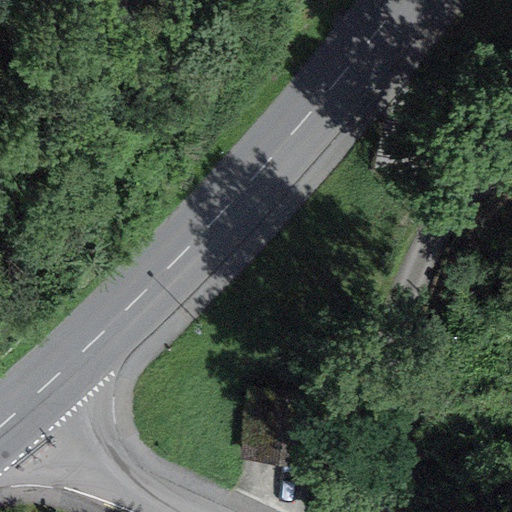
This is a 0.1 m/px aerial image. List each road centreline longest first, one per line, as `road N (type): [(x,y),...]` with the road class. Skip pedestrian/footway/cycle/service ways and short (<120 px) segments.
road 1 (secondary): [(28,399),(141,295),(296,125),(396,0)]
road 2 (residential): [(245,511),(114,451),(28,399)]
